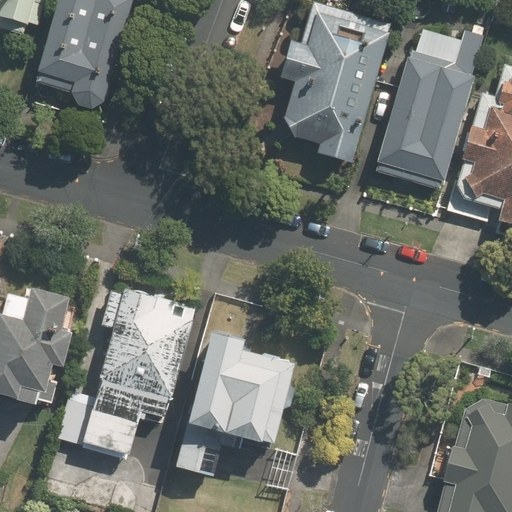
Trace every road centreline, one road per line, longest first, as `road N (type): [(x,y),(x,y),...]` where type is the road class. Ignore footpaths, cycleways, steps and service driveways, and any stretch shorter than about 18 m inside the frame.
road 1 (residential): [(410,280),(153,200)]
road 2 (residential): [(351,511),(410,280)]
road 3 (residential): [(222,0),(153,200)]
road 4 (residential): [(153,200),(0,157)]
